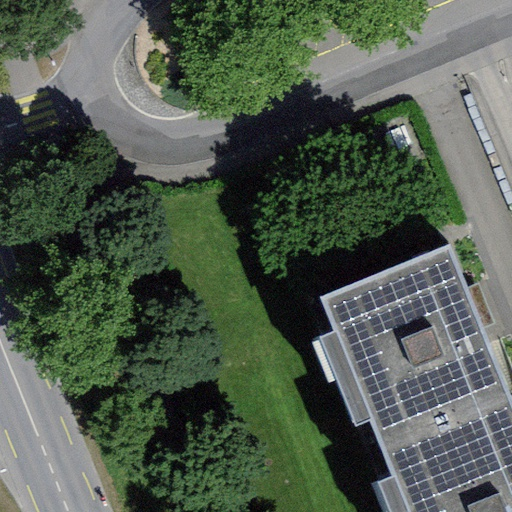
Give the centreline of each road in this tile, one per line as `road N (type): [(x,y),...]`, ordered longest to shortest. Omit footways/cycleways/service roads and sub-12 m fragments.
road 1 (residential): [(100,95),(130,130),(186,143),(511,16)]
road 2 (unknown): [(420,52),(511,298)]
road 3 (secondary): [(69,511),(0,338)]
